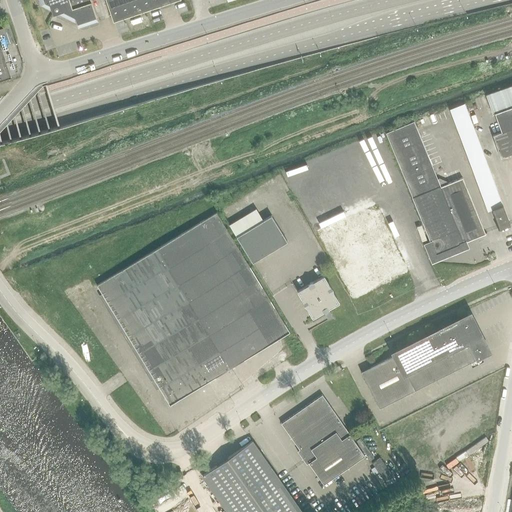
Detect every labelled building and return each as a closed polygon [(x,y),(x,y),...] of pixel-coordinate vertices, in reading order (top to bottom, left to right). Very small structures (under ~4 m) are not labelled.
[(38,0),(41,6),(51,11),(52,16),(57,14),(76,23),(78,29),(98,22),(90,0),(38,0)] [(105,0),(113,21),(176,0),(105,0)] [(511,85),(485,95),(492,114),(494,114),(501,132),(492,135),(500,158),(511,153),(511,85)] [(470,119),(465,103),(449,109),(455,124),(470,119)] [(455,124),(462,143),(477,137),(470,119),(455,124)] [(485,234),(462,178),(440,187),(414,121),(386,133),(412,197),(430,242),(428,243),(434,258),(464,246),(463,243),(485,234)] [(462,143),(470,166),(486,160),(477,137),(462,143)] [(470,166),(475,177),(490,172),(486,160),(470,166)] [(475,177),(479,189),(494,183),(490,172),(475,177)] [(479,189),(487,211),(492,209),(502,205),(494,183),(479,189)] [(509,225),(502,205),(492,209),(499,229),(509,225)] [(169,404),(175,401),(289,331),(216,212),(97,285),(169,404)] [(236,236),(236,237),(252,263),(287,242),(271,215),(262,221),(236,236)] [(351,233),(325,245),(352,299),(405,272),(379,219),(369,223),(351,232),(351,233)] [(295,289),(312,316),(338,300),(322,273),(295,289)] [(469,317),(431,336),(361,372),(379,408),(487,354),(469,317)] [(364,455),(322,395),(281,423),(299,449),(297,451),(306,464),(308,463),(323,484),(364,455)] [(301,511),(252,441),(251,441),(202,475),(227,511),(301,511)] [(372,462),(388,482),(397,475),(380,455),(372,462)]
